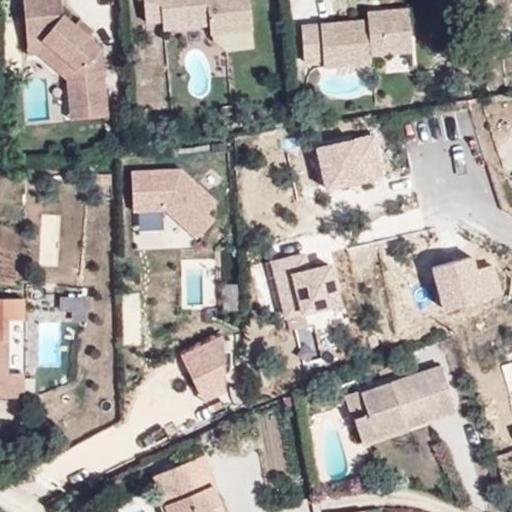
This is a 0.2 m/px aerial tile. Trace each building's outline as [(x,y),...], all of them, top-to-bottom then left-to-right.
[(59,15),(58,0),(23,0),(27,50),(62,80),(61,121),(103,122),(100,50),(86,38),(72,26),(59,15)] [(142,0),(146,28),(162,26),(163,32),(209,27),(210,38),(251,33),(246,0),(142,0)] [(411,55),(408,14),(379,16),(379,24),(367,25),(300,30),(303,66),(322,64),(323,71),(370,67),(370,59),(411,55)] [(379,24),(379,16),(366,17),(367,25),(379,24)] [(77,20),(72,26),(86,38),(91,33),(77,20)] [(124,174),(124,211),(153,211),(185,243),(203,225),(196,218),(205,209),(169,173),(124,174)] [(59,294),(57,313),(84,315),(86,295),(59,294)] [(18,377),(3,378),(3,323),(14,322),(14,299),(0,299),(0,399),(19,400),(18,381),(18,377)] [(166,360),(181,393),(208,382),(206,341),(166,360)] [(413,404),(445,396),(434,364),(353,392),(357,409),(343,415),(353,443),(388,431),(389,417),(414,414),(413,404)] [(30,381),(18,381),(19,400),(30,400),(30,381)] [(208,382),(181,393),(188,406),(209,396),(208,382)] [(343,415),(357,409),(353,392),(336,398),(343,415)] [(451,413),(445,396),(413,404),(414,414),(389,417),(388,431),(392,433),(451,413)] [(207,511),(190,458),(154,471),(166,507),(150,511),(207,511)] [(150,511),(166,507),(154,471),(137,477),(149,511),(150,511)]
